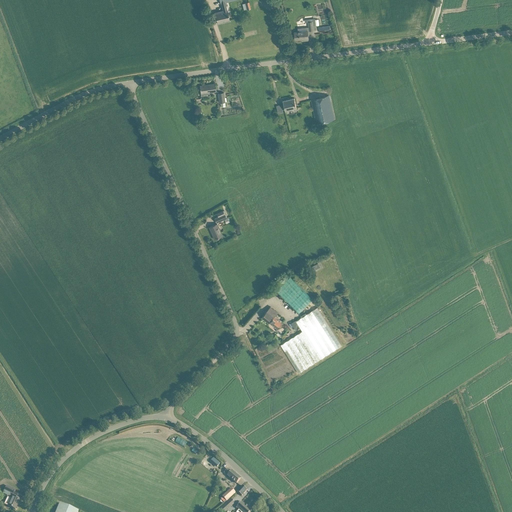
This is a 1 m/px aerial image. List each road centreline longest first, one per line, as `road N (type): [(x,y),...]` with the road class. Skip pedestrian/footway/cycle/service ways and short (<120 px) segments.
road 1 (unclassified): [(162,418),(237,326),(128,83)]
road 2 (unclassified): [(128,83),(428,43)]
road 3 (unclassified): [(32,511),(61,460),(82,444),(136,420),(162,418)]
road 4 (unclassified): [(280,511),(226,457),(162,418)]
road 5 (unclassified): [(0,139),(75,98),(128,83)]
